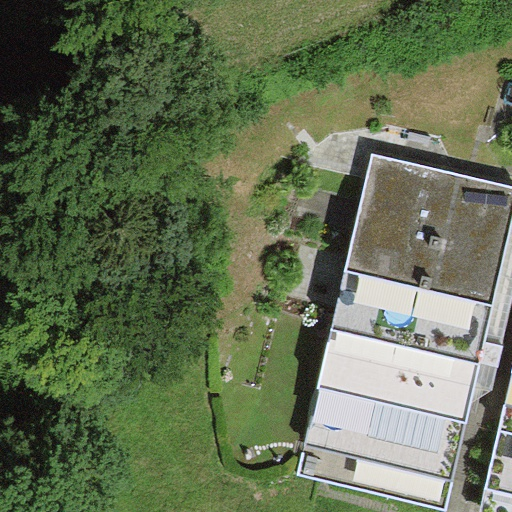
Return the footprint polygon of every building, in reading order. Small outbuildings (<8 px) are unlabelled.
[(499,270),(511,212),(511,189),(373,158),(355,237),(499,270)] [(481,349),(499,270),(355,237),(337,316),(481,349)] [(463,428),(481,349),(337,316),(319,395),(463,428)] [(511,439),(511,390),(501,437),(511,439)] [(444,507),(463,428),(319,395),(301,474),(444,507)] [(511,511),(511,439),(501,437),(483,511),(511,511)]
